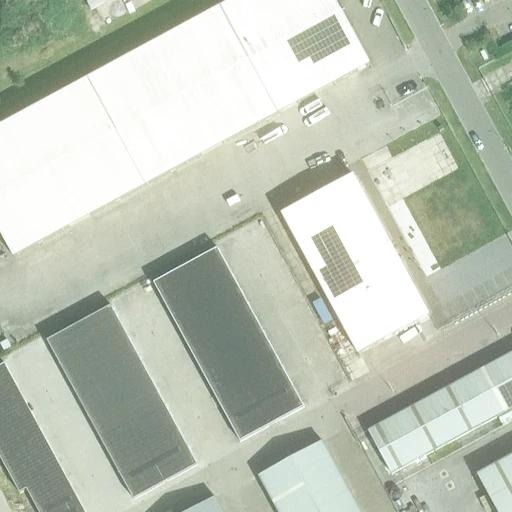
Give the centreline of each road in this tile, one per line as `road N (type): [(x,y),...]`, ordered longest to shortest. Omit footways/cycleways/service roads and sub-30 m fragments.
road 1 (unknown): [(19,318),(451,77)]
road 2 (unclassified): [(511,191),(409,0)]
